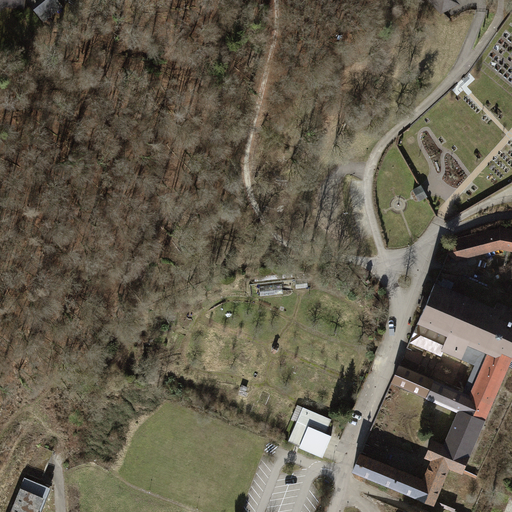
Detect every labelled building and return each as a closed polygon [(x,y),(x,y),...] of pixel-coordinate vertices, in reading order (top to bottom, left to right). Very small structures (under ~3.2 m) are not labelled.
[(24,18),(25,0),(0,0),(0,19),(8,13),(24,18)] [(429,0),(443,11),(459,3),(458,0),(429,0)] [(49,7),(27,24),(40,41),(62,24),(49,7)] [(419,201),(426,198),(420,186),(414,190),(419,201)] [(453,239),(454,261),(502,249),(511,251),(511,229),(501,227),(453,239)] [(511,315),(434,281),(408,336),(476,365),(483,351),(499,357),(511,327),(511,315)] [(432,461),(425,476),(361,453),(355,466),(353,470),(434,504),(449,467),(464,472),(510,367),(511,367),(511,327),(499,357),(483,351),(476,365),(464,391),(400,364),(392,383),(457,412),(444,442),(433,437),(425,458),(432,461)] [(299,409),(285,445),(320,459),(329,437),(321,433),(326,420),(299,409)] [(41,511),(51,493),(24,480),(7,511),(41,511)]
